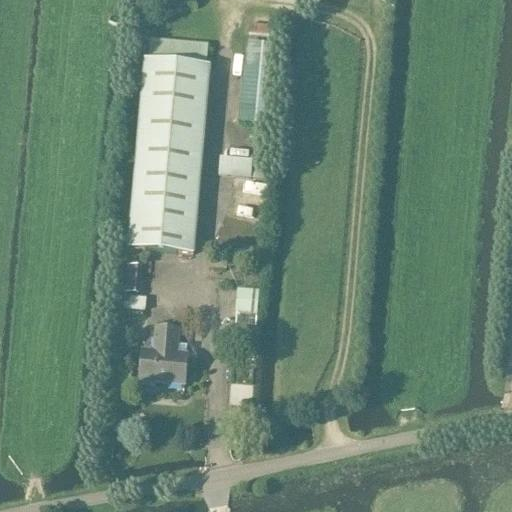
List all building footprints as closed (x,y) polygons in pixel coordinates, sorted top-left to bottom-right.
[(246,44),(239,125),(273,128),(280,47),(246,44)] [(144,65),(128,251),(193,257),(209,71),(206,71),(147,65),(144,65)] [(252,164),(250,182),(267,183),(273,133),(255,132),(252,164)] [(126,267),(124,295),(138,296),(141,269),(126,267)] [(234,315),(257,316),(259,293),(237,291),(234,315)] [(123,299),(122,313),(145,315),(146,301),(123,299)] [(139,385),(184,389),(186,358),(177,357),(179,334),(156,332),(154,355),(142,354),(139,385)]
